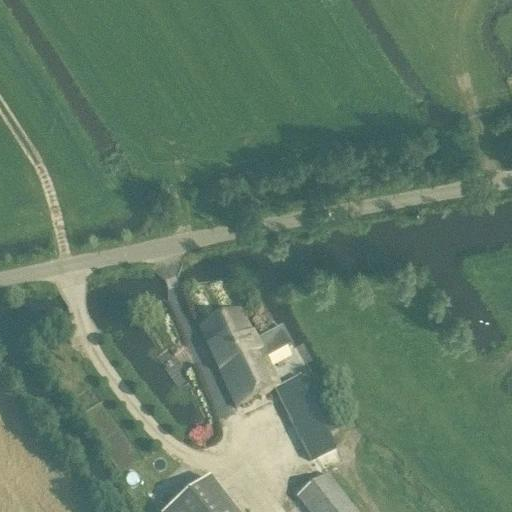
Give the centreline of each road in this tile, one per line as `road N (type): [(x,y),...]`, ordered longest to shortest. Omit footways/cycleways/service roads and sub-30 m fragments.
road 1 (unclassified): [(0,279),(511,174)]
road 2 (track): [(120,53),(171,157),(182,242)]
